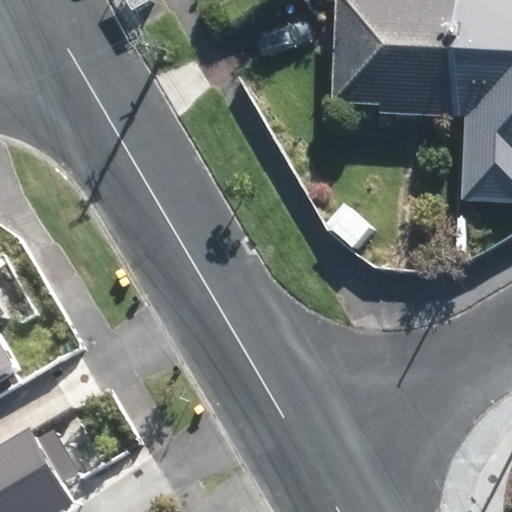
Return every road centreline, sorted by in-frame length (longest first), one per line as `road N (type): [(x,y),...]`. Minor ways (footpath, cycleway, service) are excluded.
road 1 (residential): [(307,461),(42,0)]
road 2 (residential): [(307,461),(511,330)]
